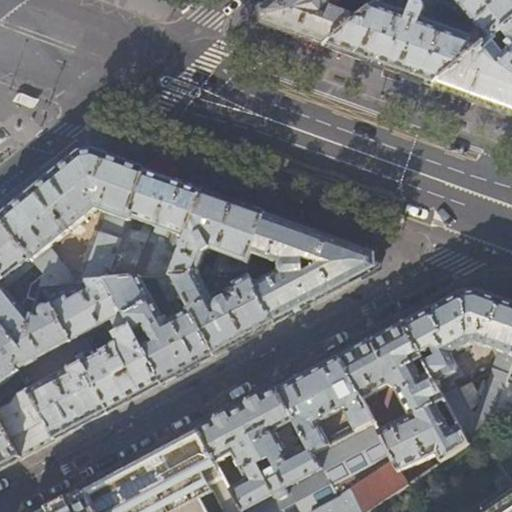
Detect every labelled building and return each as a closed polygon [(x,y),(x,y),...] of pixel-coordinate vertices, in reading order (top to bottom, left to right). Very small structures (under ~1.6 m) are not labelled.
[(327,48),(380,5),(375,0),(272,0),(260,10),(263,25),(294,36),(327,48)] [(457,0),(483,31),(475,37),(424,18),(428,7),(428,6),(428,3),(427,2),(425,0),(424,0),(417,0),(416,1),(415,2),(408,0),(385,0),(380,5),(327,48),(382,68),(435,87),(492,40),(502,32),(511,23),(511,0),(507,4),(503,0),(457,0)] [(511,23),(502,32),(510,42),(507,45),(511,50),(505,55),(492,40),(435,87),(492,107),(511,114),(511,23)] [(185,161),(187,154),(173,149),(170,156),(185,161)] [(80,155),(0,219),(37,265),(46,276),(42,286),(78,284),(50,248),(90,216),(94,221),(97,218),(94,213),(97,210),(107,214),(83,284),(107,282),(147,171),(120,162),(95,152),(80,155)] [(171,180),(147,171),(107,282),(141,279),(157,278),(174,276),(203,191),(185,185),(171,180)] [(189,175),(185,185),(203,191),(207,181),(189,175)] [(237,204),(203,191),(174,276),(198,275),(206,252),(211,250),(220,253),(214,274),(217,273),(228,273),(241,272),(247,271),(252,256),(267,214),(237,204)] [(326,235),(267,214),(252,256),(270,261),(268,269),(263,271),(268,280),(255,286),(275,324),(378,269),(377,254),(326,235)] [(0,323),(2,327),(22,352),(33,317),(42,289),(42,286),(46,276),(35,284),(29,303),(23,311),(5,289),(37,265),(0,219),(0,323)] [(247,271),(241,272),(244,279),(234,284),(236,288),(228,293),(222,300),(218,302),(216,305),(200,275),(198,275),(174,276),(215,356),(245,340),(275,324),(255,286),(247,271)] [(215,356),(174,276),(157,278),(170,302),(169,304),(177,320),(172,323),(171,321),(168,319),(166,318),(165,319),(164,319),(141,279),(107,282),(141,345),(151,340),(153,344),(143,349),(161,385),(193,368),(215,356)] [(42,289),(52,309),(53,310),(54,312),(71,343),(83,366),(108,413),(137,397),(161,385),(143,349),(141,345),(107,282),(83,284),(78,284),(42,286),(42,289)] [(511,301),(501,298),(479,290),(464,292),(404,324),(446,401),(460,426),(470,444),(480,437),(489,431),(511,368),(511,301)] [(53,310),(52,309),(51,308),(47,307),(45,307),(43,308),(40,311),(40,315),(41,318),(39,319),(33,317),(22,352),(17,369),(19,372),(71,343),(54,312),(53,310)] [(373,340),(340,357),(363,400),(390,385),(395,388),(397,388),(411,416),(380,432),(402,472),(437,453),(442,463),(470,444),(460,426),(447,433),(434,407),(446,401),(404,324),(373,340)] [(22,352),(2,327),(0,328),(0,420),(20,459),(40,449),(56,441),(29,392),(19,372),(17,369),(22,352)] [(307,374),(278,390),(313,452),(330,443),(318,420),(344,407),(357,430),(374,421),(363,400),(340,357),(307,374)] [(83,366),(29,392),(56,441),(108,413),(83,366)] [(511,368),(489,431),(511,415),(511,368)] [(380,432),(374,421),(357,430),(352,433),(334,441),(330,443),(313,452),(278,390),(240,410),(200,432),(217,463),(235,454),(249,481),(231,491),(243,511),(368,511),(409,485),(402,472),(380,432)] [(511,511),(511,415),(489,431),(480,437),(511,480),(463,511),(444,511),(421,477),(409,485),(368,511),(511,511)] [(0,470),(20,459),(0,420),(0,470)] [(334,441),(352,433),(348,426),(331,434),(334,441)] [(217,463),(200,432),(169,450),(85,492),(95,511),(243,511),(231,491),(217,463)] [(95,511),(85,492),(52,510),(48,511),(95,511)]
